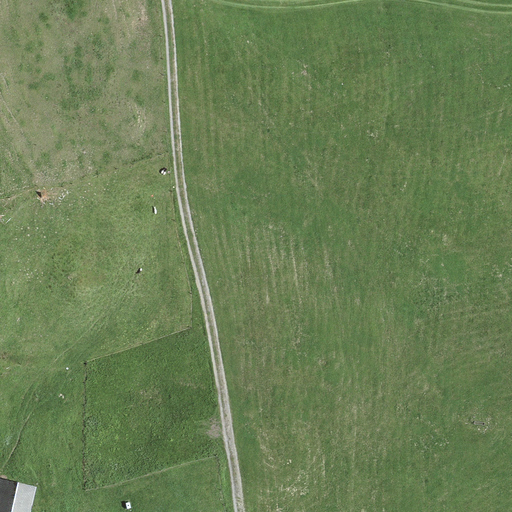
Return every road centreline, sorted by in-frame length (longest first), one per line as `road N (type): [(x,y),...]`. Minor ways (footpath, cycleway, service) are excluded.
road 1 (track): [(240,511),(178,163),(166,0)]
road 2 (track): [(219,0),(290,9),(373,0)]
